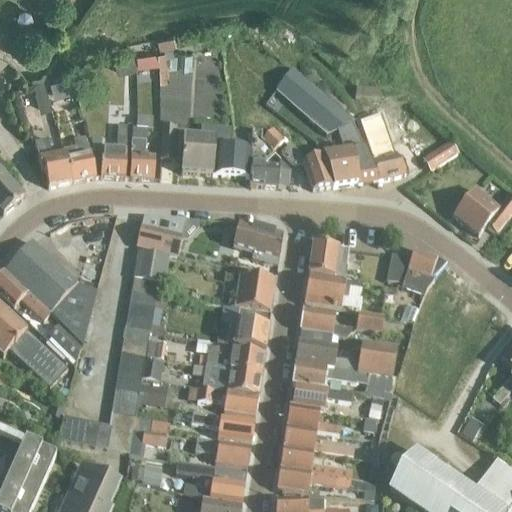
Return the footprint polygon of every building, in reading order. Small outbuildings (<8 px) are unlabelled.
[(61,0),(83,13),(90,0),(61,0)] [(172,34),(156,38),(159,48),(175,44),(172,34)] [(164,54),(156,55),(157,65),(159,82),(167,81),(166,69),(164,57),(164,54)] [(176,58),(164,57),(166,69),(175,70),(191,71),(192,55),(176,54),(176,58)] [(136,57),(137,67),(157,65),(156,55),(136,57)] [(113,62),(116,72),(116,73),(135,68),(132,57),(113,62)] [(290,73),(275,92),(325,138),(337,134),(343,154),(344,156),(345,159),(344,159),(354,187),(355,189),(378,185),(377,183),(370,166),(370,165),(351,125),(352,124),(339,113),(328,104),(290,73)] [(33,83),(40,111),(50,108),(44,88),(42,81),(33,83)] [(370,165),(377,183),(395,180),(404,177),(394,158),(390,146),(389,146),(386,139),(370,112),(360,117),(376,145),(380,143),(382,149),(367,154),(372,164),(370,165)] [(152,121),(140,120),(136,120),(135,131),(130,131),(128,182),(153,183),(154,162),(144,161),(145,145),(146,145),(146,132),(151,132),(152,121)] [(172,163),(175,129),(161,128),(159,162),(172,163)] [(125,129),(123,129),(114,129),(114,150),(100,150),(99,181),(123,182),(125,129)] [(182,140),(180,178),(210,179),(212,149),(213,138),(230,139),(231,131),(200,130),(199,141),(182,140)] [(260,143),(271,154),(282,143),(272,132),(260,143)] [(247,181),(247,189),(276,191),(276,189),(289,190),(290,174),(279,162),(278,171),(264,170),(264,167),(274,157),(271,154),(260,143),(260,134),(250,133),(249,151),(247,181)] [(212,149),(210,179),(247,181),(249,151),(230,150),(230,139),(213,138),(212,149)] [(72,149),(63,151),(64,157),(65,162),(70,186),(92,182),(85,147),(84,148),(82,140),(71,143),(72,149)] [(70,186),(65,162),(64,157),(50,160),(47,142),(33,145),(39,173),(42,173),(46,191),(70,186)] [(430,174),(456,158),(448,146),(422,162),(430,174)] [(289,147),(281,156),(293,168),(301,165),(311,193),(312,195),(332,192),(332,190),(321,159),(318,159),(306,163),(289,147)] [(344,156),(321,159),(332,190),(332,192),(355,189),(354,187),(344,159),(345,159),(344,156)] [(0,217),(1,219),(21,202),(0,177),(0,217)] [(511,198),(509,196),(496,213),(472,193),(451,220),(476,239),(484,229),(495,238),(511,216),(511,198)] [(142,231),(138,251),(177,260),(181,241),(180,240),(184,223),(160,221),(144,221),(142,231)] [(276,268),(281,239),(237,227),(230,250),(252,255),(251,262),(276,268)] [(96,294),(76,288),(35,251),(30,246),(2,276),(41,312),(48,318),(81,349),(96,294)] [(338,252),(312,248),(307,277),(342,283),(347,253),(338,252)] [(399,292),(422,300),(424,294),(432,283),(444,268),(434,262),(412,254),(405,273),(399,292)] [(133,282),(157,286),(163,287),(167,262),(137,257),(133,282)] [(397,286),(399,279),(405,260),(390,257),(385,285),(397,286)] [(240,271),(234,312),(269,317),(274,284),(252,280),(253,273),(240,271)] [(41,312),(2,276),(0,278),(0,301),(12,313),(19,305),(42,325),(48,318),(41,312)] [(342,283),(307,277),(303,308),(339,314),(341,300),(358,302),(361,286),(342,283)] [(454,280),(440,297),(462,316),(477,299),(454,280)] [(133,282),(130,295),(155,299),(157,286),(133,282)] [(130,295),(128,307),(153,311),(155,299),(130,295)] [(128,307),(126,319),(150,323),(153,311),(128,307)] [(404,307),(399,321),(412,326),(416,311),(404,307)] [(221,310),(220,322),(236,324),(232,350),(264,354),(269,317),(234,312),(221,310)] [(48,392),(65,373),(25,336),(25,335),(0,311),(0,359),(2,361),(7,355),(48,392)] [(350,336),(351,332),(331,329),(333,317),(302,312),(299,334),(345,341),(350,336)] [(474,359),(500,325),(483,313),(457,346),(474,359)] [(382,320),(358,317),(357,316),(355,333),(380,337),(382,320)] [(126,319),(124,331),(148,335),(150,326),(150,323),(126,319)] [(158,328),(150,326),(148,335),(160,338),(162,329),(158,328)] [(80,351),(56,329),(47,338),(75,365),(80,351)] [(124,331),(122,343),(146,348),(148,335),(124,331)] [(122,343),(120,356),(144,360),(146,348),(122,343)] [(149,345),(147,361),(162,363),(164,348),(149,345)] [(297,345),(294,368),(388,383),(388,382),(390,382),(394,352),(359,346),(357,366),(333,363),(334,350),(328,350),(297,345)] [(228,375),(260,379),(263,359),(208,350),(204,371),(228,374),(228,375)] [(511,353),(502,366),(511,373),(511,353)] [(120,356),(118,368),(142,372),(144,364),(144,363),(144,360),(120,356)] [(141,379),(140,383),(158,386),(161,367),(144,364),(142,372),(141,379)] [(118,368),(116,380),(140,384),(140,383),(141,379),(142,372),(118,368)] [(388,383),(294,368),(291,388),(294,389),(293,389),(322,393),(324,382),(364,388),(364,393),(386,396),(388,383)] [(228,374),(204,371),(203,380),(201,393),(225,396),(257,401),(260,379),(228,375),(228,374)] [(116,380),(114,393),(138,397),(139,389),(140,384),(116,380)] [(511,381),(493,403),(500,409),(511,393),(511,381)] [(138,397),(136,409),(164,413),(167,393),(139,389),(138,397)] [(322,393),(293,389),(293,395),(289,397),(288,404),(291,407),(290,410),(318,414),(322,415),(324,402),(349,406),(350,397),(322,393)] [(201,393),(198,392),(196,406),(210,408),(210,405),(219,406),(220,403),(224,403),(222,418),(254,422),(257,401),(225,396),(201,393)] [(114,393),(112,405),(136,409),(138,397),(114,393)] [(67,405),(57,403),(51,422),(61,426),(67,405)] [(112,405),(110,417),(134,421),(136,409),(112,405)] [(368,405),(365,418),(375,420),(376,420),(378,410),(378,407),(368,405)] [(318,414),(290,410),(287,410),(284,431),(315,436),(337,439),(338,430),(316,427),(318,414)] [(110,428),(105,453),(128,457),(134,421),(110,417),(108,428),(110,428)] [(250,447),(253,426),(192,417),(190,428),(217,432),(216,442),(250,447)] [(63,420),(57,444),(70,446),(74,422),(63,420)] [(74,422),(70,446),(81,448),(86,424),(74,422)] [(471,422),(462,436),(473,443),(482,429),(471,422)] [(362,423),(361,435),(372,437),(373,425),(362,423)] [(86,424),(81,448),(94,451),(99,426),(86,424)] [(146,425),(145,436),(166,439),(168,428),(146,425)] [(99,426),(94,451),(105,453),(110,428),(108,428),(99,426)] [(315,436),(284,431),(281,452),(310,456),(311,456),(351,462),(352,454),(313,448),(315,436)] [(142,436),(140,448),(164,451),(166,439),(145,436),(142,436)] [(246,473),(249,452),(195,444),(193,456),(215,459),(214,468),(246,473)] [(7,481),(38,495),(54,460),(39,453),(23,446),(7,481)] [(278,473),(338,482),(340,473),(310,468),(311,456),(310,456),(281,452),(278,473)] [(417,455),(391,495),(415,511),(509,511),(511,509),(511,472),(498,464),(489,478),(477,495),(417,455)] [(177,466),(175,478),(194,481),(193,491),(184,489),(182,497),(201,502),(206,504),(241,509),(245,477),(177,466)] [(131,470),(129,482),(140,484),(142,471),(131,470)] [(104,511),(115,488),(80,472),(61,511),(104,511)] [(348,483),(338,482),(278,473),(275,494),(306,498),(307,486),(347,492),(348,483)] [(30,511),(38,495),(7,481),(0,497),(0,511),(30,511)] [(363,486),(362,502),(373,503),(374,487),(363,486)] [(206,504),(201,502),(199,511),(240,511),(241,509),(206,504)] [(305,502),(274,503),(274,511),(322,511),(323,503),(305,502)]
